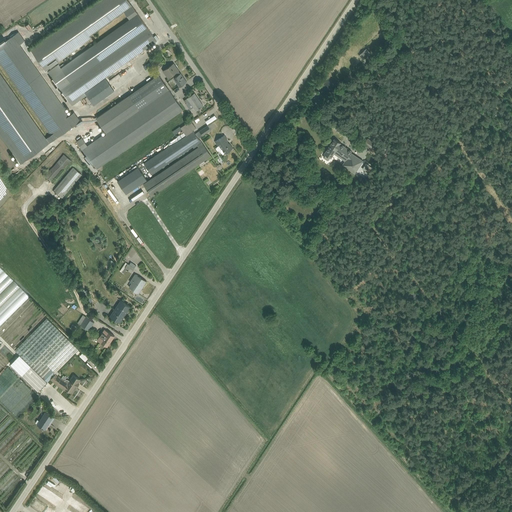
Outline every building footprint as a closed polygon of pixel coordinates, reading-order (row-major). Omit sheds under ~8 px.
[(157,38),(130,0),(94,0),(30,45),(47,69),(51,66),(51,65),(92,36),(90,33),(125,9),(129,16),(57,67),(77,95),(81,92),(89,87),(110,72),(157,38)] [(0,133),(21,162),(77,122),(20,42),(24,39),(18,30),(0,42),(0,61),(50,132),(46,135),(0,70),(0,133)] [(144,70),(150,67),(147,61),(141,64),(144,70)] [(167,77),(178,69),(173,61),(162,69),(167,77)] [(179,84),(186,79),(181,70),(173,75),(179,84)] [(76,140),(97,169),(183,108),(159,72),(95,116),(106,131),(87,144),(81,136),(76,140)] [(193,111),(204,103),(194,90),(183,98),(193,111)] [(152,195),(212,153),(200,136),(213,128),(209,122),(196,130),(194,127),(144,161),(153,173),(197,143),(198,144),(144,182),(152,195)] [(234,147),(225,134),(214,141),(216,144),(215,146),(216,149),(217,150),(219,150),(221,149),(224,154),(234,147)] [(341,143),(334,138),(322,156),(328,160),(332,155),(345,163),(342,167),(354,175),(363,161),(351,153),(352,152),(341,144),(341,143)] [(45,174),(52,180),(71,157),(64,151),(45,174)] [(82,172),(73,165),(53,188),(63,196),(82,172)] [(126,192),(147,178),(138,165),(117,179),(126,192)] [(133,270),(137,265),(130,260),(126,266),(133,270)] [(0,266),(0,326),(30,296),(0,266)] [(139,294),(148,282),(137,274),(131,282),(133,284),(130,288),(139,294)] [(110,316),(121,323),(131,306),(121,299),(110,316)] [(95,323),(83,315),(78,323),(90,331),(95,323)] [(79,350),(47,318),(16,350),(32,366),(24,374),(40,389),(79,350)] [(115,336),(105,329),(98,339),(109,346),(115,336)] [(77,354),(83,360),(88,355),(82,349),(77,354)] [(57,373),(51,381),(63,390),(64,389),(72,394),(81,379),(73,375),(69,383),(57,373)] [(54,417),(44,412),(37,424),(46,430),(54,417)]
